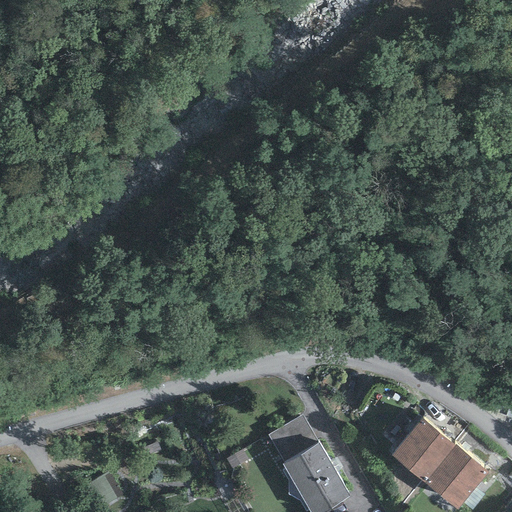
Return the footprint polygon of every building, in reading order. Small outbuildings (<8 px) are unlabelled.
[(303,416),(269,435),(285,463),(319,443),(303,416)] [(456,510),(487,472),(455,445),(454,446),(422,419),(391,455),(456,510)] [(144,447),(147,455),(159,450),(156,442),(144,447)] [(285,463),(282,464),(310,511),(322,511),(350,496),(319,443),(285,463)] [(109,472),(88,484),(101,507),(123,494),(109,472)]
